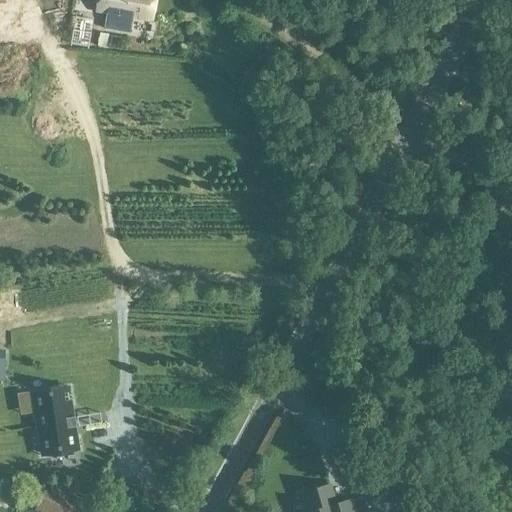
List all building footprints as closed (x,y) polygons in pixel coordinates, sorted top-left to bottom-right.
[(99,0),(98,9),(110,11),(107,27),(130,31),(133,15),(153,19),(157,0),(99,0)] [(92,23),(78,20),(75,20),(70,47),(82,49),(88,50),(92,23)] [(71,392),(38,396),(40,412),(37,413),(43,456),(79,452),(71,392)] [(48,488),(37,511),(38,511),(77,511),(82,504),(48,488)] [(308,511),(368,511),(365,498),(336,506),(331,491),(304,498),(308,511)]
